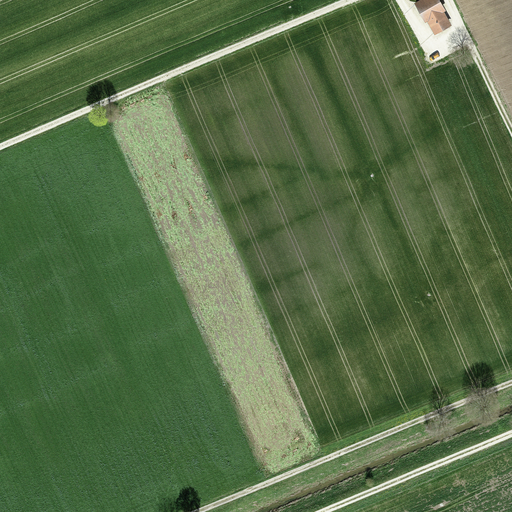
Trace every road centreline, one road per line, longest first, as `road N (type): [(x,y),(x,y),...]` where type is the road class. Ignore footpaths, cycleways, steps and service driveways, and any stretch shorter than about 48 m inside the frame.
road 1 (track): [(0,146),(344,0)]
road 2 (track): [(200,511),(511,383)]
road 3 (track): [(511,432),(322,511)]
road 4 (track): [(448,0),(511,133)]
